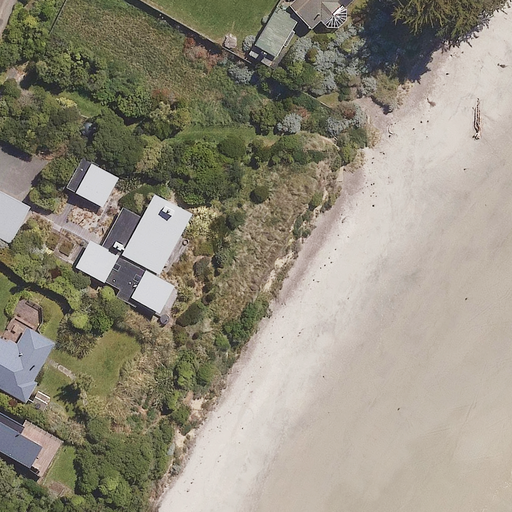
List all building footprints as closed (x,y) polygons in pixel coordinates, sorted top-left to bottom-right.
[(255,14),(239,0),(226,0),(224,2),(248,23),(255,14)] [(315,29),(324,21),(330,29),(341,29),(350,20),(349,8),(356,0),(298,0),(292,6),(315,29)] [(301,20),(280,9),(259,46),(280,58),(301,20)] [(121,178),(85,158),(69,187),(104,208),(121,178)] [(32,208),(0,190),(0,237),(12,244),(32,208)] [(122,293),(119,300),(138,310),(142,303),(165,314),(179,287),(168,281),(164,279),(196,216),(158,197),(146,219),(144,218),(124,208),(105,248),(92,241),(79,268),(108,283),(124,291),(122,293)] [(18,348),(0,337),(0,386),(28,402),(39,384),(36,382),(57,344),(29,329),(18,348)] [(0,449),(45,476),(64,443),(29,422),(26,427),(0,412),(0,449)]
